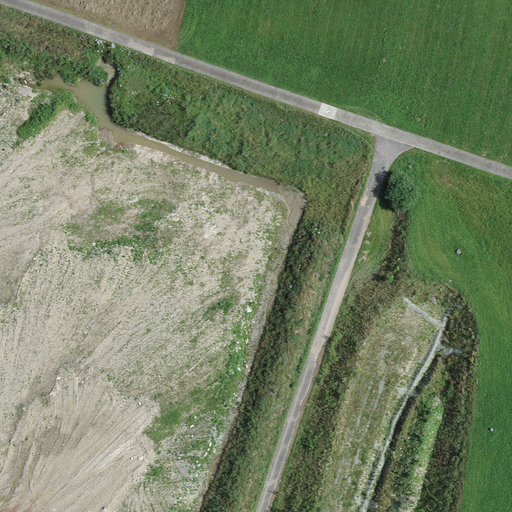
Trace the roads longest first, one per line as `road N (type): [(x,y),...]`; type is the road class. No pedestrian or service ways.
road 1 (track): [(5,0),(511,174)]
road 2 (track): [(262,511),(395,134)]
